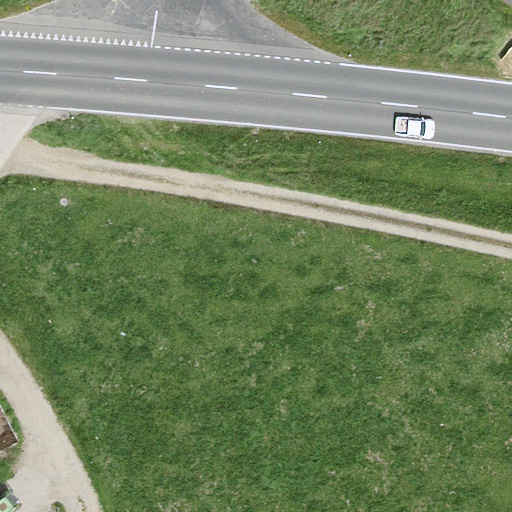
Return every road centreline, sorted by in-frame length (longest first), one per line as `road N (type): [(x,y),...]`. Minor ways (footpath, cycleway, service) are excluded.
road 1 (track): [(0,155),(511,246)]
road 2 (secondary): [(60,75),(511,121)]
